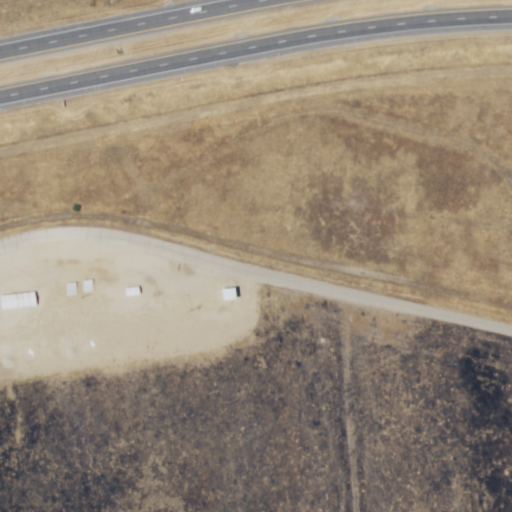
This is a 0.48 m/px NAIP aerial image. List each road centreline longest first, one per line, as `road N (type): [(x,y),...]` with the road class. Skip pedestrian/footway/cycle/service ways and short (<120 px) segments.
road 1 (track): [(511,66),(463,67),(326,45),(0,137)]
road 2 (tertiary): [(0,242),(39,233),(122,238),(511,329)]
road 3 (motorway): [(0,97),(365,26),(511,13)]
road 4 (track): [(122,238),(147,177),(304,99),(465,143),(511,184)]
road 5 (motorway): [(248,0),(0,50)]
road 6 (track): [(349,294),(337,335),(349,511)]
